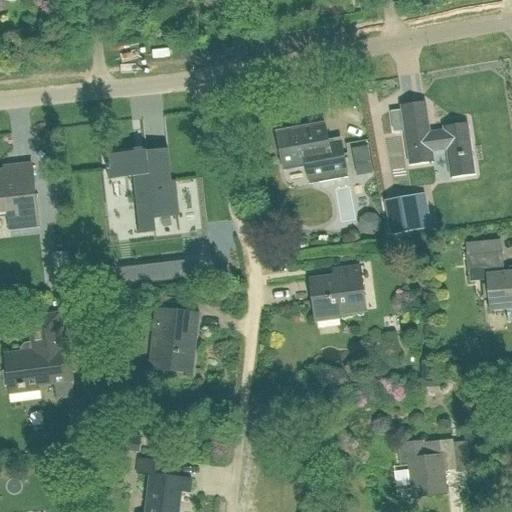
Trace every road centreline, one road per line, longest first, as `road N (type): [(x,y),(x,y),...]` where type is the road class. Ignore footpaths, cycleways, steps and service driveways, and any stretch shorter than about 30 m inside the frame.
road 1 (residential): [(230,511),(257,282),(194,80)]
road 2 (residential): [(194,80),(394,42)]
road 3 (residential): [(394,42),(511,19)]
